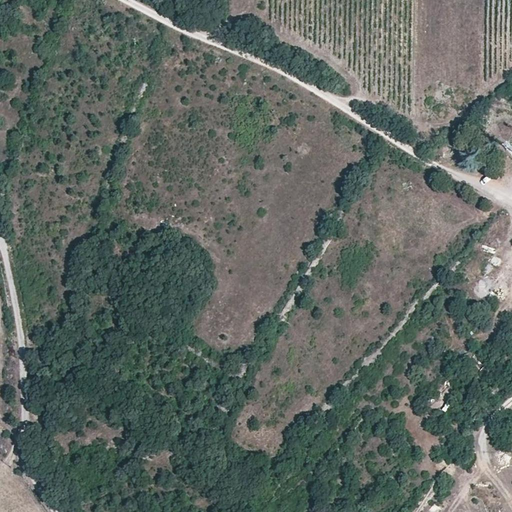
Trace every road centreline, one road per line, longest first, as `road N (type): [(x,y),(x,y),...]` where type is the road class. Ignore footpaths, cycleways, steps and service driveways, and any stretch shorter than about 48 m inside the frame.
road 1 (track): [(122,0),(337,99),(397,142),(511,203)]
road 2 (track): [(0,234),(20,300),(23,451),(57,511)]
